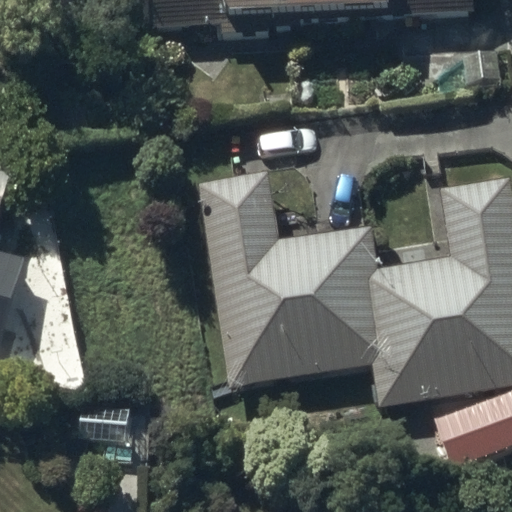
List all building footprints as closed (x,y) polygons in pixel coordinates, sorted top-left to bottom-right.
[(154,0),(156,34),(233,31),(233,24),(475,17),(474,0),(154,0)] [(203,192),(228,394),(385,374),(389,408),(511,392),(511,186),(441,195),(451,271),(381,280),(375,237),(281,249),(273,184),(203,192)] [(0,224),(5,208),(0,206),(0,308),(10,311),(25,265),(0,256),(0,224)] [(511,401),(434,427),(450,476),(511,456),(511,401)] [(133,415),(81,408),(77,442),(129,448),(133,415)]
